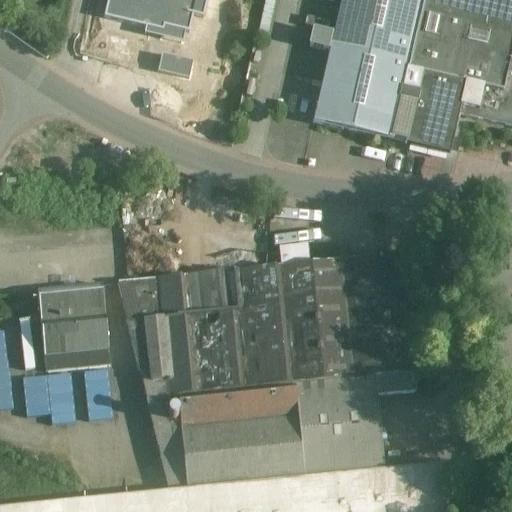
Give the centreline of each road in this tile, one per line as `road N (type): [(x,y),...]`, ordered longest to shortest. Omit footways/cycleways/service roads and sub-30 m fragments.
road 1 (residential): [(44,81),(151,142),(245,175),(312,190),(437,199)]
road 2 (residential): [(493,511),(437,199)]
